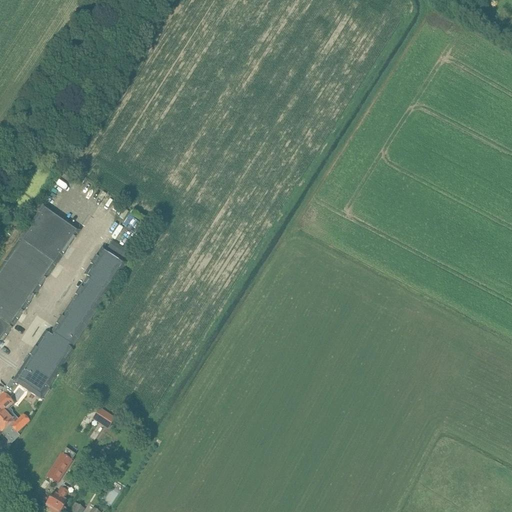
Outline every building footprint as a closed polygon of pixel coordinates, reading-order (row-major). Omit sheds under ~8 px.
[(0,344),(57,263),(80,231),(44,204),(21,238),(0,267),(0,344)] [(48,391),(47,389),(73,350),(70,348),(127,263),(101,246),(83,274),(85,276),(48,334),(44,332),(12,381),(42,401),(48,391)] [(0,433),(3,436),(10,429),(9,428),(9,426),(13,421),(9,417),(12,414),(12,412),(10,409),(14,405),(7,398),(0,405),(0,404),(0,433)] [(99,409),(92,420),(107,429),(114,419),(99,409)] [(12,427),(18,434),(30,423),(24,416),(12,427)] [(57,484),(71,461),(61,455),(51,470),(47,476),(57,484)] [(57,496),(53,493),(46,505),(51,508),(49,511),(50,511),(64,511),(66,510),(63,508),(67,502),(63,499),(67,492),(61,489),(57,496)]
